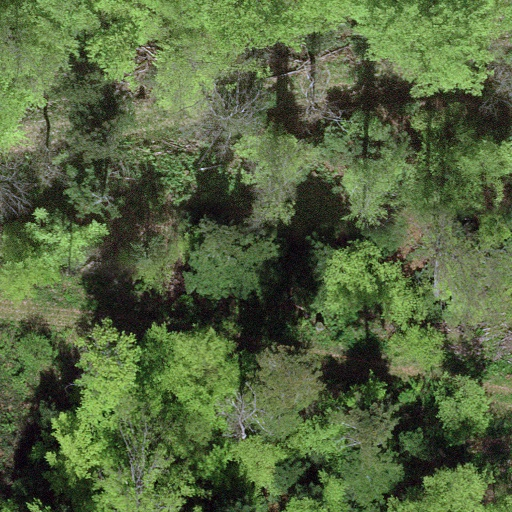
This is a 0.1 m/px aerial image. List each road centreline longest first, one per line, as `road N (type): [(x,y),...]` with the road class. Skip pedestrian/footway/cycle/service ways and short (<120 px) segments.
road 1 (track): [(511,402),(46,304),(0,302)]
road 2 (track): [(511,58),(0,148)]
